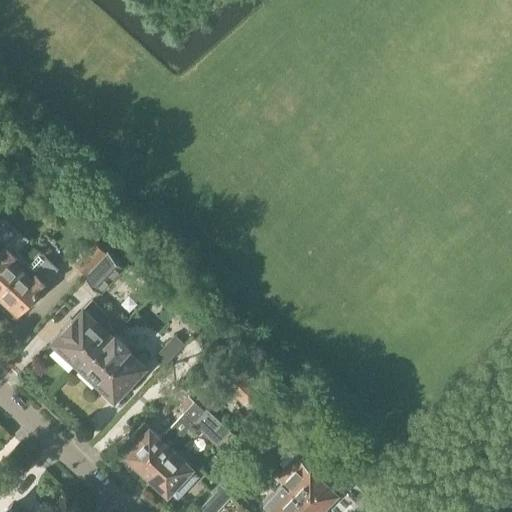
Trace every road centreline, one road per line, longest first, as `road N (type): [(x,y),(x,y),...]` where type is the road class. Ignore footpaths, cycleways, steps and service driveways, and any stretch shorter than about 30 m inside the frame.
road 1 (residential): [(130,511),(0,391)]
road 2 (tertiary): [(412,511),(511,405)]
